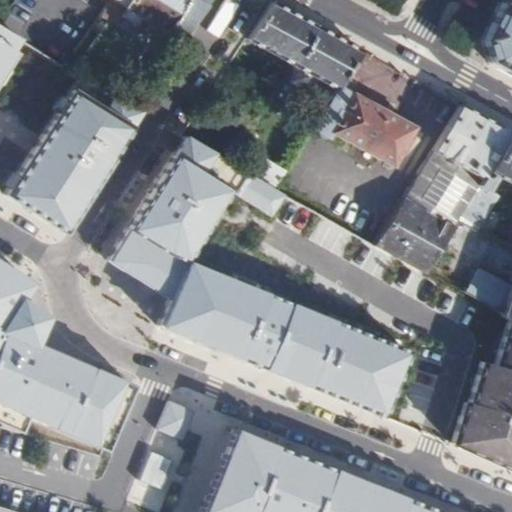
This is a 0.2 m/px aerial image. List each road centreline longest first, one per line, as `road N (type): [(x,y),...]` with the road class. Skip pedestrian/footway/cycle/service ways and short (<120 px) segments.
road 1 (residential): [(59,264),(77,330),(511,498)]
road 2 (residential): [(234,0),(59,264)]
road 3 (tertiary): [(313,0),(511,108)]
